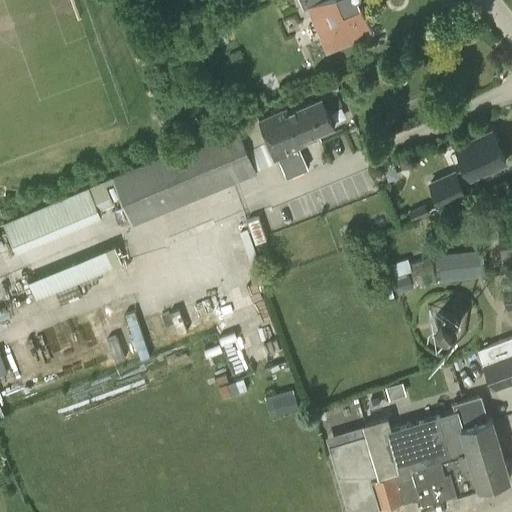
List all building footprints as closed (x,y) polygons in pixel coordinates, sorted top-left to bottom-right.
[(298,0),(303,10),(308,8),(316,26),(319,24),(329,48),(340,43),(341,46),(372,33),(358,0),(298,0)] [(245,118),(256,143),(267,139),(274,155),(277,154),(287,177),(307,168),(298,146),(302,144),(300,140),(334,125),(322,97),(288,111),(287,108),(259,120),(256,114),(245,118)] [(101,217),(98,209),(113,203),(111,196),(119,192),(132,225),(231,182),(257,171),(247,147),(256,143),(245,118),(236,121),(195,139),(178,146),(112,175),(112,176),(4,224),(17,254),(101,217)] [(491,129),(456,145),(466,167),(457,171),(456,169),(428,181),(440,208),(469,195),(463,181),(474,176),(473,174),(505,161),(491,129)] [(326,141),(333,158),(350,152),(344,134),(326,141)] [(418,218),(414,208),(408,211),(412,220),(418,218)] [(511,223),(503,224),(507,259),(511,258),(511,223)] [(122,263),(115,244),(28,280),(36,299),(122,263)] [(486,277),(483,252),(443,257),(446,282),(486,277)] [(511,271),(502,273),(506,308),(507,311),(511,310),(511,271)] [(394,279),(397,290),(413,285),(409,274),(394,279)] [(432,319),(432,321),(432,322),(432,323),(432,325),(433,326),(433,328),(434,329),(435,330),(437,332),(438,333),(440,333),(443,334),(444,334),(447,334),(448,334),(450,333),(452,332),(454,331),(455,329),(457,326),(457,324),(458,323),(458,321),(457,319),(457,318),(457,317),(456,314),(455,313),(454,312),(452,311),(451,310),(449,309),(447,309),(445,308),(442,309),(440,309),(438,310),(436,312),(434,313),(434,315),(433,316),(432,318),(432,319)] [(511,380),(511,335),(478,348),(493,387),(511,380)] [(8,345),(0,347),(0,372),(16,367),(8,345)] [(266,404),(271,419),(297,411),(293,395),(266,404)] [(471,489),(509,479),(491,417),(486,418),(479,395),(463,400),(453,403),(455,410),(390,429),(387,418),(364,424),(367,433),(329,445),(348,511),(368,511),(420,497),(422,504),(432,501),(471,489)] [(511,414),(499,417),(505,446),(511,445),(511,414)] [(330,475),(319,478),(327,508),(338,505),(330,475)]
